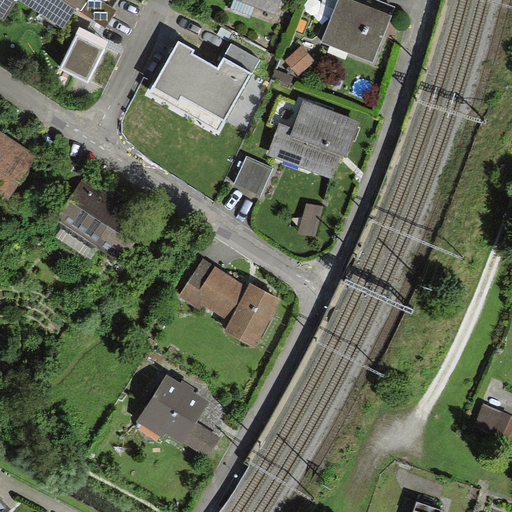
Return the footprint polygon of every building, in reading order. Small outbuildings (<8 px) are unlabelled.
[(17,0),(62,29),(80,0),(0,0),(0,17),(3,19),(15,0),(17,0)] [(281,0),(237,0),(276,14),(281,0)] [(338,0),(322,0),(321,4),(335,9),(338,0)] [(378,0),(338,0),(335,9),(321,42),(372,62),(387,27),(395,7),(378,0)] [(80,27),(76,35),(104,49),(108,42),(80,27)] [(104,49),(76,35),(60,68),(88,81),(104,49)] [(196,51),(179,41),(151,91),(219,129),(223,121),(225,122),(253,74),(252,74),(224,58),(218,68),(194,54),(196,51)] [(223,57),(224,58),(252,74),(260,58),(232,42),(223,57)] [(315,61),(302,46),(285,60),(298,75),(315,61)] [(294,77),(275,70),(271,80),(290,87),(294,77)] [(361,121),(303,100),(293,128),(279,123),(267,155),(332,179),(341,156),(347,158),(348,155),(361,121)] [(0,130),(0,193),(8,198),(36,155),(10,137),(0,130)] [(274,168),(247,156),(235,183),(261,195),(274,168)] [(55,220),(93,245),(124,197),(86,172),(55,220)] [(124,197),(93,245),(119,262),(150,214),(124,197)] [(324,206),(306,203),(298,234),(316,236),(324,206)] [(282,300),(250,282),(248,287),(203,259),(178,297),(200,311),(204,306),(230,323),(225,330),(254,347),(282,300)] [(181,382),(167,374),(136,421),(163,438),(166,433),(182,443),(182,442),(195,422),(209,400),(193,390),(195,387),(189,383),(183,379),(181,382)] [(508,445),(511,434),(511,422),(482,409),(473,430),(508,445)] [(220,438),(195,422),(182,442),(207,458),(220,438)] [(0,496),(0,503),(3,506),(7,511),(8,511),(12,509),(0,496)] [(439,511),(441,509),(415,502),(411,511),(439,511)]
